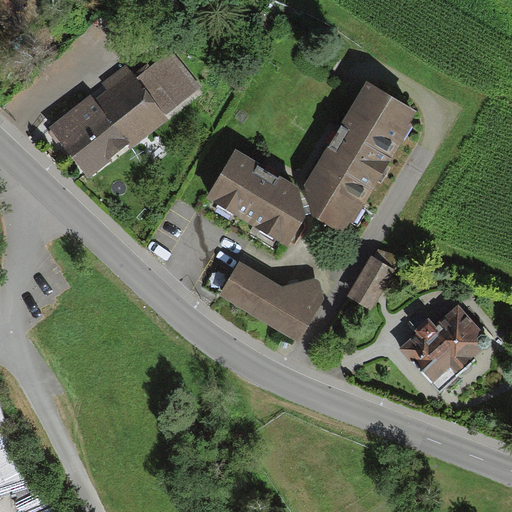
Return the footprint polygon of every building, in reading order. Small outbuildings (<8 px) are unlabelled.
[(0,0),(0,9),(6,17),(25,0),(0,0)] [(0,49),(13,38),(0,22),(0,49)] [(91,90),(49,122),(89,172),(128,142),(131,146),(171,114),(169,111),(203,84),(172,45),(135,74),(127,63),(104,81),(108,87),(96,97),(91,90)] [(312,202),(345,221),(352,209),(354,211),(411,115),(408,113),(417,98),(368,70),(306,174),(312,202)] [(238,140),(209,187),(287,235),(306,203),(298,176),(238,140)] [(401,253),(375,246),(347,292),(371,306),(401,253)] [(239,253),(219,287),(299,335),(325,292),(321,277),(314,273),(283,279),(239,253)] [(419,326),(400,342),(439,386),(476,354),(474,351),(493,335),(459,297),(437,315),(430,307),(415,321),(419,326)] [(0,403),(0,438),(9,436),(1,404),(0,403)]
